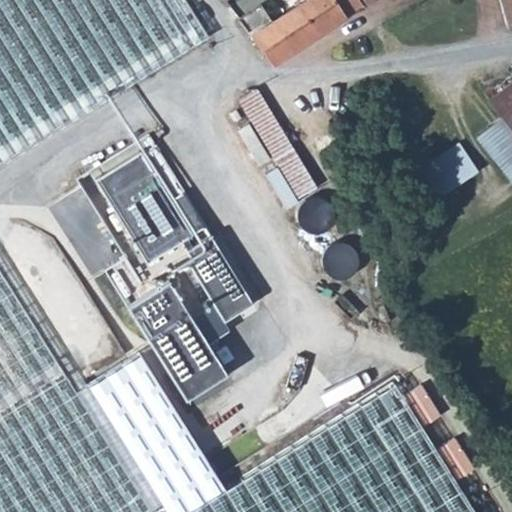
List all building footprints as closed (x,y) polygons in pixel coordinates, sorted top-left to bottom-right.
[(313,0),(281,21),(275,27),(269,20),(256,30),(282,68),(385,0),(313,0)] [(276,15),(270,6),(249,21),(256,30),(269,20),(276,15)] [(278,164),(268,170),(287,204),(320,186),(263,82),(240,95),(278,164)] [(511,112),(510,114),(508,116),(497,124),(511,138),(511,112)] [(483,135),(511,172),(511,138),(497,124),(483,135)] [(108,267),(185,395),(231,367),(175,274),(147,290),(135,270),(178,244),(223,319),(253,301),(152,133),(83,173),(131,253),(108,267)] [(437,181),(441,187),(453,177),(445,163),(432,173),(437,181)] [(302,195),(300,215),(329,217),(331,198),(302,195)]
